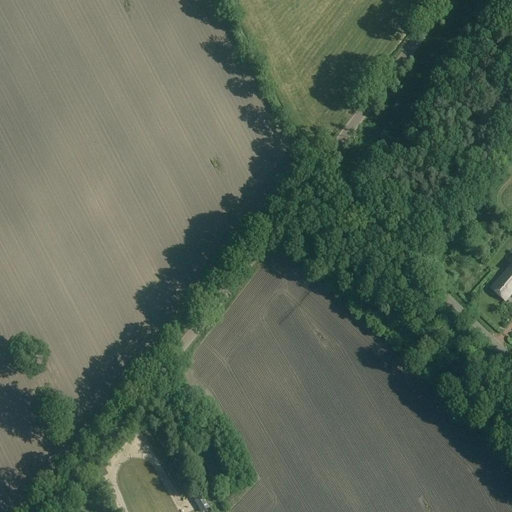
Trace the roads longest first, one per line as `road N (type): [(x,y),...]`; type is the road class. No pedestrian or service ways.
road 1 (unclassified): [(46,511),(316,172)]
road 2 (unclassified): [(511,358),(316,172)]
road 3 (unclassified): [(316,172),(446,0)]
